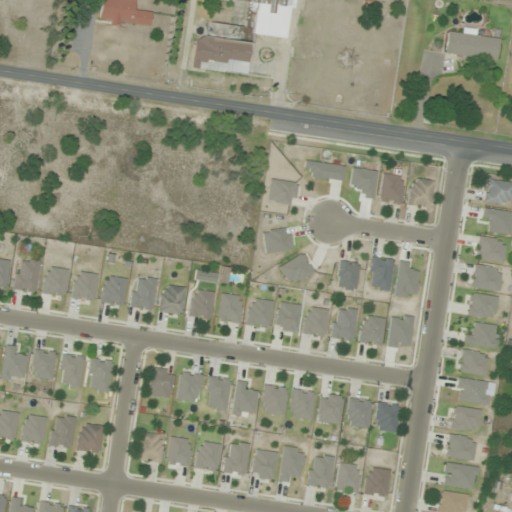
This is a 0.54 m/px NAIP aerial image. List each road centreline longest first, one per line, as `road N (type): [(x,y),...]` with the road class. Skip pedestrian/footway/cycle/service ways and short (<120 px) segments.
road 1 (tertiary): [(511,149),(0,70)]
road 2 (residential): [(426,382),(0,314)]
road 3 (residential): [(405,511),(463,142)]
road 4 (residential): [(287,511),(0,467)]
road 5 (residential): [(135,336),(110,511)]
road 6 (residential): [(328,221),(448,241)]
